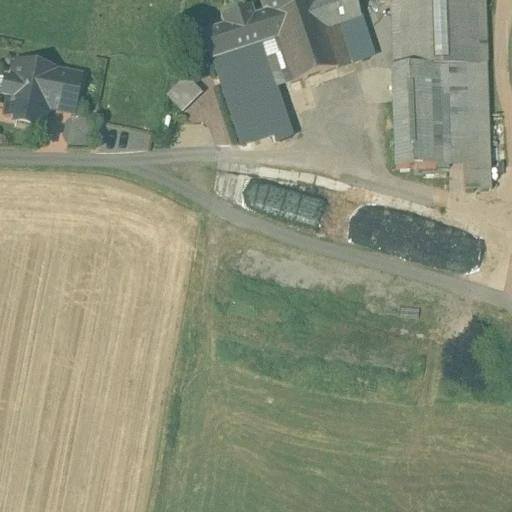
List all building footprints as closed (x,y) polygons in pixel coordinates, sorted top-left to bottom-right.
[(259,0),(264,14),(273,40),(289,88),(337,72),(326,37),(317,10),(316,7),(313,0),(259,0)] [(353,0),(336,0),(316,7),(317,10),(326,37),(362,25),(353,0)] [(482,0),(391,0),(395,68),(485,64),(482,0)] [(244,11),(222,19),(225,28),(251,19),(248,10),(243,11),(244,11)] [(225,28),(203,36),(211,61),(212,61),(224,57),(260,44),(273,40),(264,14),(251,19),(225,28)] [(260,44),(224,57),(254,142),(288,131),(260,44)] [(254,142),(224,57),(212,61),(241,147),(254,142)] [(395,68),(392,69),(395,171),(462,168),(463,193),(490,192),(485,64),(395,68)] [(50,99),(75,104),(80,79),(15,65),(11,83),(5,82),(1,99),(8,100),(4,118),(45,126),(48,111),(50,112),(50,110),(48,110),(50,99)] [(185,77),(167,97),(185,113),(203,93),(185,77)] [(351,287),(352,265),(312,263),(310,285),(351,287)] [(221,348),(217,363),(290,383),(294,368),(221,348)]
